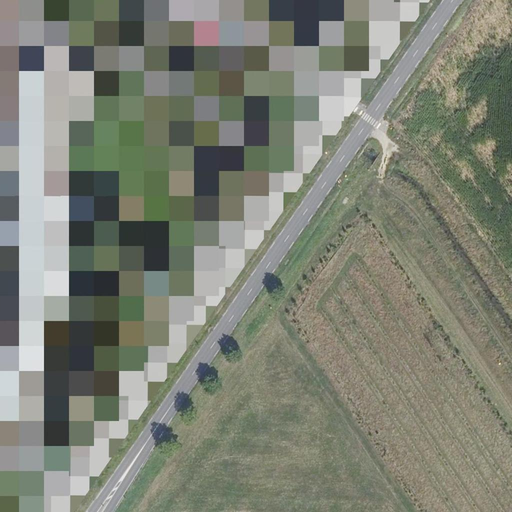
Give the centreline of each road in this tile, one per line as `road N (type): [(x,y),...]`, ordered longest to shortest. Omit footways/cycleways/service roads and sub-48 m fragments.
road 1 (primary): [(138,454),(452,0)]
road 2 (track): [(368,186),(379,216),(511,405)]
road 3 (track): [(374,172),(412,205),(511,355)]
